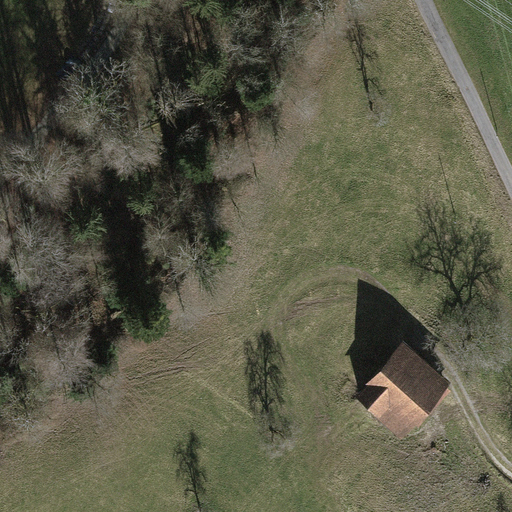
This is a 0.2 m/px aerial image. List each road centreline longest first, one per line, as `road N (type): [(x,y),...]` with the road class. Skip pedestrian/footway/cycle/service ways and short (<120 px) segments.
road 1 (track): [(0,157),(88,73),(123,27),(131,0)]
road 2 (unclassified): [(511,165),(428,0)]
